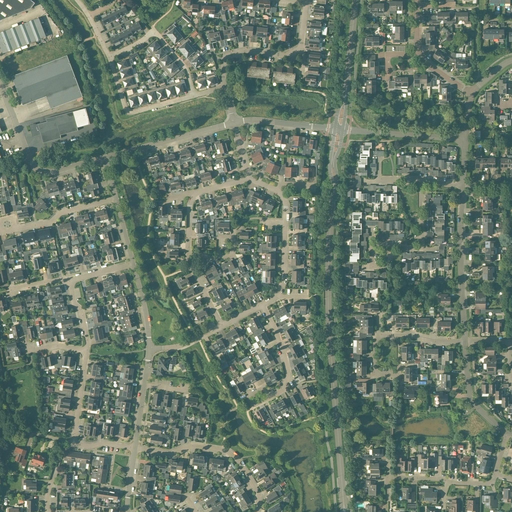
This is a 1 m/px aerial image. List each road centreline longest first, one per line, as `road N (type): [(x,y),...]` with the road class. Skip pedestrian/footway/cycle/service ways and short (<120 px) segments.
road 1 (tertiary): [(343,493),(329,291),(338,130)]
road 2 (residential): [(107,159),(40,171),(0,81)]
road 3 (residential): [(256,511),(258,494),(229,449),(134,446)]
road 4 (residential): [(463,185),(465,341)]
road 5 (residential): [(134,446),(74,440),(86,350)]
road 6 (residential): [(224,88),(229,54),(297,48),(305,3)]
road 7 (residential): [(193,268),(187,205),(195,193),(248,176)]
road 8 (residential): [(234,122),(107,159)]
road 9 (tertiary): [(338,130),(356,0)]
road 10 (residential): [(108,57),(152,32),(185,68),(193,95)]
road 11 (residential): [(465,139),(338,130)]
road 12 (residential): [(108,57),(126,112),(193,95)]
